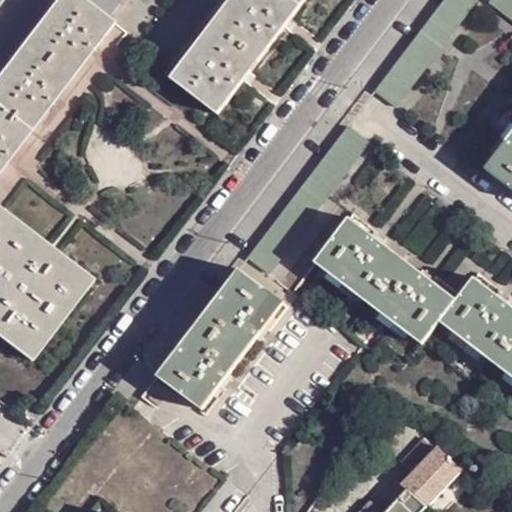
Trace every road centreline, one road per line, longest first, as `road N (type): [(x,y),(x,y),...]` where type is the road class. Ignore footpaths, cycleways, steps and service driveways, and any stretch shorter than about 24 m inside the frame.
road 1 (residential): [(0,505),(383,0)]
road 2 (unknown): [(324,77),(511,223)]
road 3 (residential): [(256,511),(274,485),(246,440),(326,335)]
